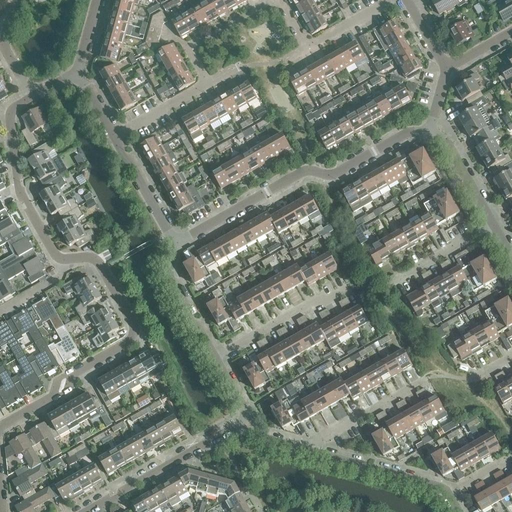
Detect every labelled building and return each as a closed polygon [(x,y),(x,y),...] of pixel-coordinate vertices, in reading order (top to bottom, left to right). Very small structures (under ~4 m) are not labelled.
[(118,0),(116,0),(114,10),(131,15),(134,4),(118,0)] [(208,0),(210,1),(219,17),(228,12),(221,0),(208,0)] [(237,6),(233,0),(221,0),(228,12),(237,6)] [(301,16),(316,8),(312,0),(307,0),(295,7),(301,16)] [(434,0),(432,2),(435,9),(438,7),(440,10),(439,10),(441,14),(439,15),(447,11),(448,12),(454,9),(453,7),(457,5),(458,8),(465,4),(462,0),(434,0)] [(486,17),(491,14),(483,0),(481,0),(478,2),(486,17)] [(511,0),(505,0),(507,2),(496,8),(504,22),(511,17),(511,0)] [(209,22),(219,17),(210,1),(200,7),(209,22)] [(200,28),(209,22),(200,7),(191,12),(200,28)] [(301,22),(304,27),(306,26),(322,17),(316,8),(301,16),(303,20),(301,22)] [(111,20),(128,25),(131,15),(114,10),(113,14),(111,13),(109,20),(111,20)] [(162,12),(152,17),(163,25),(168,22),(162,12)] [(191,12),(182,17),(190,33),(200,28),(191,12)] [(181,16),(177,18),(173,17),(170,19),(181,38),(190,33),(182,17),(181,16)] [(161,30),(163,25),(152,17),(150,27),(161,30)] [(327,27),(322,17),(306,26),(312,36),(327,27)] [(108,31),(126,36),(128,25),(111,20),(108,31)] [(380,42),(399,32),(393,22),(376,32),(378,36),(378,39),(380,42)] [(474,37),(475,38),(481,35),(477,29),(472,32),(466,22),(449,32),(457,46),(474,37)] [(149,31),(148,33),(160,36),(161,30),(150,27),(149,31)] [(108,31),(105,41),(123,46),(126,36),(108,31)] [(387,51),(389,50),(404,41),(399,32),(380,42),(382,46),(384,47),(387,51)] [(158,42),(160,36),(148,33),(145,43),(158,42)] [(366,51),(370,48),(363,36),(359,38),(366,51)] [(101,51),(102,52),(101,59),(118,63),(123,46),(105,41),(103,41),(101,51)] [(394,59),(410,50),(404,41),(389,50),(394,59)] [(147,45),(141,48),(144,53),(149,50),(151,52),(161,46),(158,42),(145,43),(147,45)] [(364,58),(355,43),(346,48),(354,64),(364,58)] [(163,63),(178,54),(173,44),(157,53),(163,63)] [(336,53),(345,69),(354,64),(346,48),(336,53)] [(410,50),(394,59),(399,69),(415,60),(410,50)] [(327,59),(336,74),(345,69),(336,53),(327,59)] [(500,70),(506,81),(511,77),(511,53),(507,57),(511,64),(500,70)] [(178,54),(163,63),(168,72),(184,63),(178,54)] [(336,74),(327,59),(318,64),(326,80),(336,74)] [(414,73),(421,69),(420,69),(422,68),(419,62),(417,63),(415,60),(399,69),(405,78),(406,78),(407,79),(408,80),(410,80),(414,77),(415,76),(415,74),(414,73)] [(168,85),(173,82),(189,73),(184,63),(168,72),(171,77),(165,80),(168,85)] [(326,80),(318,64),(308,70),(317,85),(326,80)] [(105,83),(121,75),(115,65),(100,74),(105,83)] [(317,85),(308,70),(299,75),(308,90),(317,85)] [(168,85),(167,86),(170,90),(176,87),(179,91),(195,83),(189,73),(173,82),(168,85)] [(466,100),(468,105),(483,97),(480,91),(474,82),(479,79),(476,74),(466,80),(467,82),(456,89),(463,101),(466,100)] [(111,93),(126,84),(121,75),(105,83),(111,93)] [(308,90),(299,75),(289,80),(298,96),(308,90)] [(511,77),(506,81),(502,84),(505,89),(510,87),(511,90),(511,77)] [(238,88),(247,104),(257,99),(248,83),(238,88)] [(407,83),(406,87),(408,91),(415,93),(417,86),(407,83)] [(116,102),(132,93),(126,84),(111,93),(116,102)] [(402,107),(412,101),(403,86),(393,91),(402,107)] [(389,94),(384,97),(393,112),(402,107),(393,91),(390,87),(386,89),(389,94)] [(238,88),(229,94),(238,109),(247,104),(238,88)] [(122,112),(137,103),(132,93),(116,102),(122,112)] [(229,94),(220,99),(229,115),(238,109),(229,94)] [(383,118),(374,102),(372,97),(362,103),(374,123),(383,118)] [(384,97),(374,102),(383,118),(393,112),(384,97)] [(462,109),(464,114),(458,117),(464,128),(481,118),(477,110),(483,107),(487,105),(483,97),(468,105),(462,109)] [(229,115),(220,99),(210,105),(219,120),(229,115)] [(353,108),(356,113),(364,128),(374,123),(362,103),(353,108)] [(201,110),(210,125),(219,120),(210,105),(201,110)] [(320,116),(325,112),(329,110),(327,106),(317,111),(320,116)] [(30,147),(37,142),(32,133),(48,124),(39,108),(22,118),(28,128),(21,132),(30,147)] [(346,118),(355,134),(356,135),(357,135),(360,133),(359,132),(360,132),(359,131),(364,128),(356,113),(353,108),(349,110),(343,113),(346,118)] [(255,113),(259,120),(267,116),(263,109),(255,113)] [(191,115),(200,131),(210,125),(201,110),(191,115)] [(321,118),(320,116),(317,111),(312,114),(316,121),(321,118)] [(355,134),(346,118),(343,113),(334,119),(346,139),(355,134)] [(200,131),(191,115),(188,117),(187,115),(181,119),(192,139),(195,140),(203,135),(200,131)] [(485,126),(481,118),(464,128),(470,138),(477,134),(480,140),(494,132),(490,124),(485,126)] [(327,129),(336,144),(337,146),(341,144),(340,142),(346,139),(334,119),(325,124),(327,129)] [(242,133),(244,138),(250,135),(251,136),(255,134),(251,128),(247,130),(242,133)] [(336,144),(327,129),(318,134),(327,150),(336,144)] [(476,149),(482,159),(499,150),(494,142),(499,139),(494,132),(480,140),(483,145),(476,149)] [(272,140),(281,155),(291,150),(282,134),(272,140)] [(146,156),(162,147),(157,137),(141,146),(146,156)] [(272,140),(262,145),(271,161),(281,155),(272,140)] [(32,152),(35,157),(28,161),(34,171),(51,161),(48,156),(52,151),(54,150),(50,142),(32,152)] [(152,165),(173,153),(171,149),(170,150),(167,145),(168,144),(167,144),(162,147),(146,156),(152,165)] [(262,145),(252,151),(261,167),(271,161),(262,145)] [(398,158),(410,151),(408,147),(395,155),(398,158)] [(423,150),(400,163),(407,175),(407,176),(408,179),(412,185),(436,172),(423,150)] [(498,171),(511,162),(507,155),(503,157),(499,150),(482,159),(488,170),(495,166),(498,171)] [(252,151),(242,157),(251,172),(261,167),(252,151)] [(173,153),(152,165),(157,174),(173,166),(178,163),(173,153)] [(34,171),(40,182),(43,180),(46,185),(61,176),(61,177),(67,173),(58,157),(51,161),(34,171)] [(242,157),(232,162),(241,178),(251,172),(242,157)] [(389,165),(398,181),(399,184),(401,183),(403,184),(407,181),(407,179),(408,179),(407,176),(407,175),(400,163),(398,160),(389,165)] [(232,162),(222,168),(231,184),(241,178),(232,162)] [(511,162),(498,171),(501,176),(494,180),(500,190),(511,183),(511,162)] [(389,165),(379,171),(388,186),(398,181),(389,165)] [(162,184),(178,175),(173,166),(157,174),(162,184)] [(212,174),(210,175),(219,190),(221,189),(221,190),(231,184),(222,168),(212,174)] [(379,171),(370,176),(379,191),(388,186),(379,171)] [(183,172),(178,175),(162,184),(168,193),(183,184),(181,179),(186,177),(183,172)] [(66,185),(61,177),(61,176),(46,185),(44,186),(47,191),(40,195),(46,206),(63,196),(60,190),(64,186),(66,185)] [(370,176),(361,181),(360,181),(369,197),(379,191),(370,176)] [(351,187),(363,207),(372,202),(369,197),(360,181),(361,181),(360,179),(354,183),(355,184),(351,187)] [(417,194),(430,187),(428,183),(415,190),(417,194)] [(511,183),(500,190),(506,201),(511,197),(511,183)] [(173,203),(189,194),(196,190),(193,185),(186,189),(183,184),(168,193),(173,203)] [(341,192),(353,213),(363,207),(351,187),(341,192)] [(421,200),(433,193),(431,189),(419,197),(421,200)] [(196,190),(189,194),(173,203),(179,212),(194,203),(191,198),(198,194),(196,190)] [(436,227),(459,214),(447,192),(423,205),(429,215),(436,227)] [(58,212),(61,217),(79,207),(74,199),(72,200),(66,201),(63,196),(46,206),(52,216),(58,212)] [(310,221),(321,216),(310,196),(299,202),(308,217),(310,221)] [(289,207),(298,223),(308,217),(299,202),(289,207)] [(194,203),(184,209),(187,215),(198,209),(194,203)] [(63,237),(80,227),(77,221),(81,217),(83,216),(79,207),(61,217),(64,222),(57,226),(63,237)] [(289,207),(279,213),(288,228),(298,223),(289,207)] [(279,213),(270,218),(270,219),(276,229),(275,230),(278,234),(288,228),(279,213)] [(276,229),(270,219),(270,218),(267,214),(257,219),(266,235),(275,230),(276,229)] [(0,246),(5,243),(5,244),(6,243),(7,243),(7,242),(21,234),(18,229),(16,230),(7,215),(0,218),(0,246)] [(420,220),(429,236),(439,230),(436,227),(429,215),(420,220)] [(365,224),(370,220),(368,217),(357,223),(359,227),(365,223),(365,224)] [(256,241),(266,235),(257,219),(247,225),(256,241)] [(429,236),(420,220),(410,225),(419,241),(429,236)] [(359,227),(357,228),(355,235),(360,245),(366,241),(360,230),(365,227),(363,225),(365,224),(365,223),(359,227)] [(256,241),(247,225),(237,231),(246,246),(256,241)] [(419,241),(410,225),(401,231),(411,248),(415,246),(414,244),(419,241)] [(79,248),(96,238),(91,230),(89,231),(84,232),(80,227),(63,237),(69,247),(76,243),(79,248)] [(446,244),(450,241),(443,229),(439,231),(446,244)] [(311,238),(318,234),(315,230),(308,234),(311,238)] [(246,246),(237,231),(227,236),(236,252),(246,246)] [(401,231),(392,236),(401,252),(406,249),(407,250),(411,248),(401,231)] [(322,237),(326,243),(332,239),(329,233),(322,237)] [(13,255),(0,262),(0,267),(3,272),(35,254),(26,238),(24,239),(21,234),(7,242),(7,243),(6,243),(13,255)] [(217,242),(226,258),(236,252),(227,236),(217,242)] [(401,252),(392,236),(382,241),(391,257),(401,252)] [(291,249),(298,245),(295,241),(288,245),(291,249)] [(391,257),(382,241),(367,250),(374,262),(377,267),(383,264),(382,262),(391,257)] [(208,248),(216,263),(226,258),(217,242),(208,248)] [(208,248),(197,253),(199,257),(200,257),(205,267),(207,269),(216,263),(208,248)] [(456,261),(469,254),(466,250),(454,257),(456,261)] [(35,254),(3,272),(0,267),(0,301),(15,293),(8,281),(26,270),(30,277),(28,279),(31,284),(45,276),(42,271),(44,270),(35,254)] [(328,275),(338,269),(329,254),(319,259),(328,275)] [(200,257),(199,257),(184,266),(189,276),(205,267),(200,257)] [(484,258),(461,271),(468,283),(473,293),(497,279),(484,258)] [(319,259),(309,265),(318,281),(328,275),(319,259)] [(309,265),(300,270),(299,271),(306,282),(305,282),(308,286),(318,281),(309,265)] [(306,282),(299,271),(300,270),(297,266),(287,272),(296,287),(305,282),(306,282)] [(205,280),(209,288),(216,284),(213,280),(207,269),(205,267),(189,276),(195,285),(205,280)] [(461,271),(459,267),(450,273),(459,288),(468,283),(461,271)] [(296,287),(287,272),(277,277),(286,293),(296,287)] [(450,273),(440,278),(449,294),(459,288),(450,273)] [(89,278),(82,282),(79,277),(62,287),(67,295),(69,294),(75,292),(78,298),(95,288),(89,278)] [(277,277),(267,283),(276,298),(286,293),(277,277)] [(431,283),(440,299),(449,294),(440,278),(431,283)] [(276,298),(267,283),(257,288),(266,304),(276,298)] [(431,283),(422,289),(430,304),(433,309),(434,309),(433,308),(435,307),(436,308),(440,306),(440,304),(442,304),(443,304),(440,299),(431,283)] [(80,317),(97,308),(94,303),(101,299),(95,288),(78,298),(81,304),(77,308),(75,309),(80,317)] [(257,288),(247,294),(256,310),(266,304),(257,288)] [(207,307),(213,317),(228,308),(227,305),(228,305),(223,298),(218,289),(212,293),(217,301),(207,307)] [(406,297),(408,301),(415,313),(418,318),(422,316),(423,313),(421,310),(430,304),(422,289),(406,297)] [(478,301),(491,294),(489,290),(476,298),(478,301)] [(246,315),(256,310),(247,294),(237,300),(246,315)] [(482,308),(495,301),(492,297),(480,304),(482,308)] [(38,330),(44,326),(43,324),(49,320),(56,331),(64,327),(48,298),(45,300),(44,299),(42,300),(43,301),(32,307),(34,310),(29,313),(29,314),(38,330)] [(511,306),(508,299),(484,312),(488,318),(490,322),(497,334),(498,334),(511,325),(511,306)] [(234,318),(236,321),(246,315),(237,300),(228,305),(227,305),(228,308),(234,318)] [(359,306),(349,312),(358,328),(368,322),(359,306)] [(327,309),(325,307),(321,309),(326,317),(330,315),(327,309)] [(107,309),(100,313),(97,308),(80,317),(85,326),(87,325),(92,323),(96,329),(113,319),(107,309)] [(238,325),(236,321),(234,318),(228,308),(213,317),(218,327),(228,321),(234,332),(241,329),(238,325)] [(13,322),(8,325),(17,341),(23,338),(22,336),(28,332),(35,343),(43,338),(38,330),(29,314),(29,313),(27,310),(24,312),(23,311),(21,312),(22,313),(11,319),(13,322)] [(339,318),(348,333),(358,328),(349,312),(339,318)] [(339,318),(329,323),(338,339),(348,333),(339,318)] [(500,337),(498,334),(497,334),(490,322),(488,318),(479,323),(481,327),(490,343),(500,337)] [(92,340),(94,343),(97,348),(116,338),(114,332),(119,330),(113,319),(96,329),(99,335),(95,339),(92,340)] [(0,351),(2,350),(1,348),(8,344),(16,359),(25,354),(17,341),(8,325),(6,322),(3,324),(3,323),(0,324),(1,325),(0,325),(0,351)] [(75,325),(73,322),(65,327),(68,333),(71,332),(71,330),(73,326),(75,325)] [(329,323),(320,329),(319,329),(326,340),(325,340),(328,345),(338,339),(329,323)] [(326,340),(319,329),(320,329),(317,324),(307,330),(316,346),(325,340),(326,340)] [(64,327),(56,331),(62,342),(55,346),(54,344),(48,347),(57,363),(58,363),(62,360),(64,364),(75,358),(75,359),(77,357),(80,355),(64,327)] [(441,327),(435,330),(440,339),(446,336),(441,327)] [(461,335),(462,338),(471,354),(475,352),(476,353),(482,350),(481,348),(472,333),(469,327),(468,328),(465,330),(464,332),(465,333),(461,336),(461,335)] [(490,343),(481,327),(472,333),(481,348),(490,343)] [(307,330),(297,336),(306,351),(316,346),(307,330)] [(296,357),(306,351),(297,336),(287,341),(296,357)] [(507,351),(511,349),(504,336),(500,338),(507,351)] [(34,358),(33,356),(27,359),(36,375),(37,375),(42,372),(44,376),(54,370),(55,370),(57,369),(56,369),(59,367),(58,363),(57,363),(48,347),(43,338),(35,343),(41,354),(34,358)] [(461,359),(462,361),(468,358),(467,356),(471,354),(462,338),(447,347),(454,359),(459,356),(461,359)] [(287,341),(277,347),(286,362),(296,357),(287,341)] [(276,368),(286,362),(277,347),(267,353),(276,368)] [(412,366),(403,350),(393,356),(402,372),(412,366)] [(160,374),(159,372),(165,370),(158,358),(153,360),(149,353),(138,358),(150,379),(160,374)] [(257,358),(259,362),(265,372),(266,374),(267,374),(276,368),(267,353),(257,358)] [(18,379),(17,376),(11,379),(20,396),(21,396),(26,393),(28,396),(38,390),(39,391),(41,390),(40,389),(44,387),(37,375),(36,375),(27,359),(25,354),(16,359),(25,375),(18,379)] [(393,356),(383,362),(392,377),(402,372),(393,356)] [(140,385),(150,379),(138,358),(128,364),(140,385)] [(243,371),(249,381),(265,372),(259,362),(243,371)] [(392,377),(383,362),(373,367),(382,383),(392,377)] [(118,370),(127,385),(130,391),(140,385),(128,364),(118,370)] [(23,399),(21,396),(20,396),(11,379),(4,366),(0,368),(0,379),(4,387),(0,389),(0,407),(5,405),(7,408),(17,402),(18,403),(20,402),(19,401),(23,399)] [(373,367),(363,373),(372,389),(382,383),(373,367)] [(120,396),(130,391),(127,385),(118,370),(109,375),(120,396)] [(267,374),(266,374),(265,372),(249,381),(255,390),(271,381),(267,374)] [(363,373),(353,379),(362,394),(372,389),(363,373)] [(344,384),(350,395),(349,395),(352,400),(362,394),(353,379),(351,374),(341,379),(344,384)] [(98,392),(104,404),(107,407),(112,405),(110,402),(111,402),(111,401),(116,398),(117,398),(120,396),(109,375),(98,381),(103,389),(98,392)] [(350,395),(344,384),(341,379),(331,385),(340,401),(349,395),(350,395)] [(511,400),(511,398),(504,384),(494,390),(503,405),(511,400)] [(321,391),(330,407),(340,401),(331,385),(321,391)] [(281,390),(275,393),(281,404),(271,409),(277,419),(293,410),(291,408),(292,408),(283,393),(281,390)] [(321,391),(311,397),(320,412),(330,407),(321,391)] [(92,402),(88,394),(78,400),(87,415),(89,419),(90,420),(100,415),(101,417),(106,414),(97,399),(92,402)] [(176,408),(168,395),(161,399),(163,402),(167,400),(172,410),(176,408)] [(426,402),(434,418),(445,412),(436,396),(426,402)] [(320,412),(311,397),(301,402),(310,418),(320,412)] [(298,420),(300,424),(300,423),(310,418),(301,402),(300,403),(298,399),(290,404),(292,407),(292,408),(291,408),(293,410),(298,420)] [(87,415),(78,400),(68,405),(77,421),(79,424),(89,419),(87,415)] [(416,408),(425,423),(434,418),(426,402),(416,408)] [(68,405),(58,411),(67,427),(69,431),(79,425),(79,424),(77,421),(68,405)] [(425,423),(416,408),(406,413),(415,429),(425,423)] [(138,419),(147,414),(145,409),(135,415),(138,419)] [(302,427),(300,423),(300,424),(298,420),(293,410),(277,419),(282,429),(291,424),(293,427),(296,426),(302,435),(306,433),(302,427)] [(69,431),(67,427),(58,411),(48,417),(52,425),(47,427),(47,428),(54,439),(69,431)] [(396,419),(405,434),(415,429),(406,413),(396,419)] [(174,416),(164,422),(173,437),(183,432),(174,416)] [(388,428),(394,438),(395,440),(405,434),(396,419),(386,425),(388,428)] [(475,428),(480,425),(477,419),(472,422),(475,428)] [(155,427),(164,443),(173,437),(164,422),(159,425),(156,420),(152,422),(155,427)] [(440,427),(443,433),(457,427),(454,421),(440,427)] [(469,431),(475,428),(472,422),(466,425),(469,431)] [(30,434),(25,436),(31,447),(32,447),(42,441),(52,459),(62,453),(54,439),(47,428),(47,427),(45,423),(42,425),(41,423),(36,426),(37,427),(29,432),(30,434)] [(165,445),(164,443),(155,427),(146,432),(154,448),(158,446),(159,448),(165,445)] [(372,437),(378,447),(394,438),(388,428),(372,437)] [(455,439),(461,436),(457,430),(452,433),(455,439)] [(146,432),(136,438),(145,453),(154,448),(146,432)] [(450,442),(455,439),(452,433),(446,436),(450,442)] [(501,449),(492,433),(481,439),(490,455),(501,449)] [(18,478),(27,473),(31,470),(32,470),(42,464),(32,447),(31,447),(25,436),(24,435),(22,436),(21,435),(16,438),(17,439),(9,443),(9,444),(5,446),(8,452),(12,449),(16,456),(22,453),(29,465),(24,468),(24,467),(15,472),(18,478)] [(127,443),(136,459),(145,453),(136,438),(127,443)] [(394,438),(378,447),(383,457),(400,448),(395,440),(394,438)] [(481,439),(472,445),(480,460),(490,455),(481,439)] [(136,459),(127,443),(122,446),(119,441),(114,443),(117,448),(126,464),(136,459)] [(75,455),(86,449),(84,444),(72,451),(75,455)] [(472,445),(462,450),(471,466),(480,460),(472,445)] [(117,448),(108,454),(117,470),(126,464),(117,448)] [(453,458),(452,456),(448,448),(432,457),(437,467),(453,458)] [(462,450),(452,456),(453,458),(459,468),(458,468),(460,472),(461,472),(471,466),(462,450)] [(98,459),(107,475),(117,470),(108,454),(98,459)] [(461,472),(460,472),(458,468),(459,468),(453,458),(437,467),(443,477),(453,471),(459,481),(464,478),(461,472)] [(36,495),(30,484),(47,474),(42,464),(32,470),(31,470),(27,473),(18,478),(12,481),(13,484),(12,485),(15,490),(16,489),(21,497),(22,496),(25,501),(36,495)] [(94,465),(84,471),(93,487),(103,481),(97,471),(99,470),(96,465),(94,466),(94,465)] [(72,471),(75,476),(83,492),(93,487),(84,471),(79,474),(76,469),(72,471)] [(179,477),(186,489),(186,488),(189,487),(196,489),(197,489),(201,475),(188,471),(179,477)] [(196,492),(207,495),(211,478),(201,475),(197,489),(196,489),(196,492)] [(75,476),(65,482),(74,497),(78,495),(78,496),(79,497),(84,494),(84,493),(83,492),(75,476)] [(178,498),(179,497),(188,492),(186,488),(186,489),(179,477),(170,482),(178,498)] [(511,494),(511,477),(502,482),(510,495),(511,494)] [(222,480),(211,478),(207,495),(218,498),(218,495),(222,480)] [(222,480),(218,495),(226,497),(227,500),(228,500),(240,493),(234,484),(222,480)] [(49,487),(54,497),(55,499),(61,496),(64,503),(65,502),(66,503),(67,504),(71,501),(71,500),(71,499),(74,497),(65,482),(56,487),(54,484),(49,487)] [(169,503),(171,507),(181,502),(179,497),(178,498),(170,482),(160,487),(169,503)] [(502,482),(493,488),(500,501),(510,495),(502,482)] [(49,487),(36,495),(25,501),(15,507),(17,511),(34,511),(33,509),(54,497),(49,487)] [(160,508),(169,503),(160,487),(151,493),(160,508)] [(493,488),(484,493),(491,506),(500,501),(493,488)] [(151,493),(141,498),(149,511),(154,511),(160,508),(151,493)] [(224,502),(229,511),(245,503),(240,493),(228,500),(227,500),(224,502)] [(491,506),(484,493),(474,499),(481,511),(491,506)] [(135,511),(136,511),(149,511),(141,498),(138,500),(137,498),(131,502),(133,505),(131,506),(135,511)] [(229,511),(250,511),(245,503),(229,511)]
